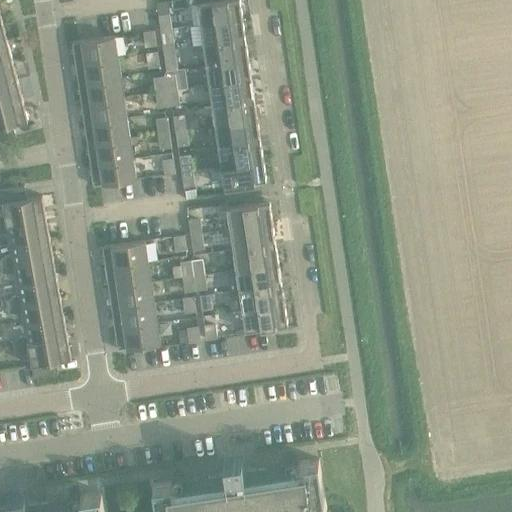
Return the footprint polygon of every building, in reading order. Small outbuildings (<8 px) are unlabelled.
[(241,0),(218,0),(199,3),(198,3),(201,24),(244,18),(241,0)] [(171,16),(160,17),(162,30),(173,28),(171,16)] [(244,18),(201,24),(204,44),(247,38),(244,18)] [(3,21),(0,21),(0,42),(8,40),(3,21)] [(173,28),(162,30),(163,43),(175,41),(173,28)] [(155,30),(144,32),(146,44),(157,42),(155,30)] [(73,42),(76,63),(119,57),(116,36),(73,42)] [(247,38),(204,44),(207,65),(250,58),(247,38)] [(0,63),(13,60),(8,40),(0,42),(0,63)] [(158,51),(147,53),(149,65),(160,64),(158,51)] [(177,56),(166,58),(167,71),(179,69),(177,56)] [(119,57),(76,63),(79,83),(122,77),(119,57)] [(250,58),(207,65),(210,85),(253,78),(250,58)] [(13,60),(0,63),(0,84),(18,80),(13,60)] [(122,77),(79,83),(82,104),(125,97),(122,77)] [(177,77),(166,78),(167,91),(178,90),(177,77)] [(154,80),(156,93),(167,91),(166,78),(154,80)] [(253,78),(210,85),(213,105),(256,99),(253,78)] [(0,105),(24,100),(18,80),(0,84),(0,105)] [(178,90),(167,91),(169,104),(180,102),(178,90)] [(167,91),(156,93),(158,105),(169,104),(167,91)] [(125,97),(82,104),(85,124),(128,117),(125,97)] [(256,99),(213,105),(216,125),(259,119),(256,99)] [(24,100),(0,105),(0,141),(17,137),(14,124),(29,120),(24,100)] [(128,117),(85,124),(88,144),(131,138),(128,117)] [(175,118),(176,131),(188,129),(186,117),(175,118)] [(157,121),(159,133),(170,132),(169,119),(157,121)] [(259,119),(216,125),(219,145),(262,139),(259,119)] [(188,129),(176,131),(178,144),(190,142),(188,129)] [(170,132),(159,133),(161,146),(172,144),(170,132)] [(131,138),(88,144),(91,164),(134,158),(131,138)] [(262,139),(219,145),(222,165),(265,159),(262,139)] [(181,159),(182,171),(194,170),(192,157),(181,159)] [(134,158),(91,164),(94,185),(137,179),(134,158)] [(265,159),(222,165),(225,187),(268,180),(265,159)] [(163,162),(165,175),(177,173),(175,161),(163,162)] [(194,170),(182,171),(184,184),(196,182),(194,170)] [(0,216),(0,225),(47,217),(43,196),(27,199),(25,186),(1,190),(6,215),(2,216),(0,216)] [(271,201),(229,208),(228,208),(231,229),(274,222),(271,201)] [(47,217),(0,225),(0,232),(5,233),(9,232),(11,244),(50,237),(47,217)] [(201,220),(190,222),(192,235),(203,233),(201,220)] [(274,222),(231,229),(234,249),(277,243),(274,222)] [(203,233),(192,235),(194,247),(205,246),(203,233)] [(186,235),(174,236),(176,249),(188,247),(186,235)] [(0,259),(0,265),(0,267),(54,257),(50,237),(11,244),(13,256),(9,256),(0,259)] [(103,247),(106,268),(149,261),(146,240),(103,247)] [(277,243),(234,249),(237,269),(280,263),(277,243)] [(54,257),(0,267),(1,273),(12,273),(16,273),(18,284),(57,277),(54,257)] [(149,261),(106,268),(109,288),(152,282),(149,261)] [(204,261),(193,263),(195,275),(206,274),(204,261)] [(182,267),(184,277),(195,275),(193,263),(182,264),(182,266),(182,267)] [(280,263),(237,269),(240,289),(283,283),(280,263)] [(182,266),(173,267),(175,278),(184,277),(182,267),(182,266)] [(206,274),(195,275),(196,288),(208,286),(206,274)] [(195,275),(184,277),(185,290),(196,288),(195,275)] [(6,300),(7,307),(61,297),(57,277),(18,284),(20,296),(16,296),(6,300)] [(152,282),(109,288),(112,308),(155,302),(152,282)] [(283,283),(240,289),(243,310),(286,303),(283,283)] [(212,294),(201,295),(202,308),(214,306),(212,294)] [(195,296),(183,298),(185,310),(197,309),(195,296)] [(61,297),(7,307),(9,313),(19,313),(23,313),(25,324),(65,317),(61,297)] [(155,302),(112,308),(115,328),(158,322),(155,302)] [(286,303),(243,310),(246,331),(289,324),(286,303)] [(13,341),(15,347),(68,337),(65,317),(25,324),(27,336),(23,337),(13,341)] [(158,322),(115,328),(119,350),(161,343),(158,322)] [(207,340),(218,338),(217,326),(205,327),(207,340)] [(188,330),(190,343),(201,341),(200,328),(188,330)] [(188,330),(179,331),(181,344),(190,343),(188,330)] [(68,337),(15,347),(16,353),(26,354),(30,353),(35,379),(59,374),(56,361),(72,358),(68,337)] [(154,485),(158,511),(324,511),(328,511),(320,459),(298,462),(299,464),(246,472),(244,456),(225,459),(228,475),(176,483),(175,481),(154,485)] [(0,511),(105,511),(102,493),(81,496),(81,497),(29,506),(27,490),(8,493),(11,508),(0,510),(0,511)]
